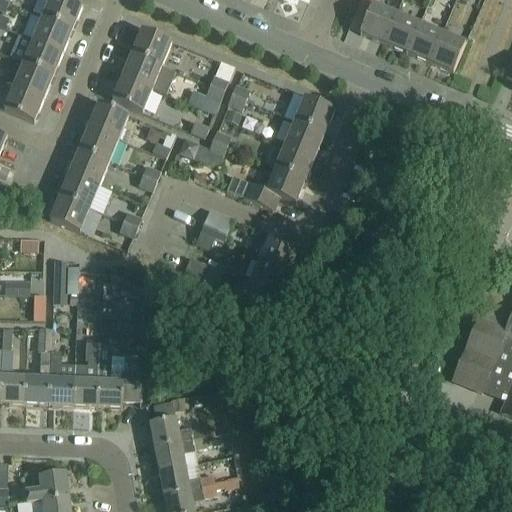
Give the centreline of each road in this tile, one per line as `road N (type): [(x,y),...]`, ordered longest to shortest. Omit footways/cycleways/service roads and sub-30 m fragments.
road 1 (residential): [(149,253),(177,190),(279,233),(304,233),(371,81)]
road 2 (residential): [(0,125),(46,144),(61,134),(115,0)]
road 3 (residential): [(127,511),(119,471),(98,449),(0,446)]
road 4 (residential): [(511,137),(371,81)]
road 5 (residential): [(306,55),(172,0)]
